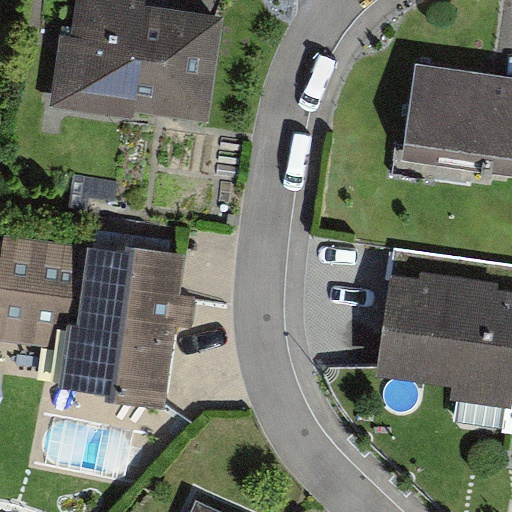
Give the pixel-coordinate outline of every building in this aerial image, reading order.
[(76,0),(72,31),(61,29),(51,103),(134,114),(135,105),(212,115),(226,9),(159,0),(76,0)] [(511,70),(418,57),(403,158),(511,172),(511,70)] [(88,242),(4,232),(0,264),(0,335),(64,343),(59,385),(168,399),(186,248),(132,241),(89,236),(88,242)] [(421,270),(394,266),(377,368),(511,389),(511,284),(499,282),(500,276),(422,264),(421,270)] [(235,511),(198,495),(190,511),(235,511)]
